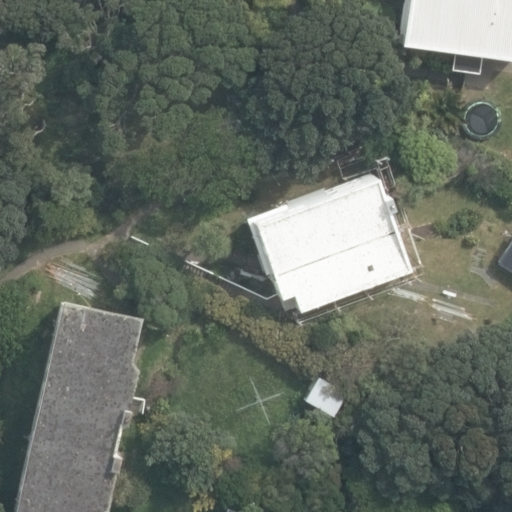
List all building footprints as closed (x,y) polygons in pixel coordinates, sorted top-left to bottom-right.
[(511,0),(397,0),(393,32),(511,48),(511,0)] [(286,284),(293,302),(404,259),(366,161),(244,209),(275,288),(286,284)] [(511,240),(500,261),(511,268),(511,240)] [(4,511),(81,511),(84,500),(95,493),(124,355),(118,346),(127,304),(50,288),(4,511)] [(303,396),(334,415),(348,392),(317,373),(303,396)]
